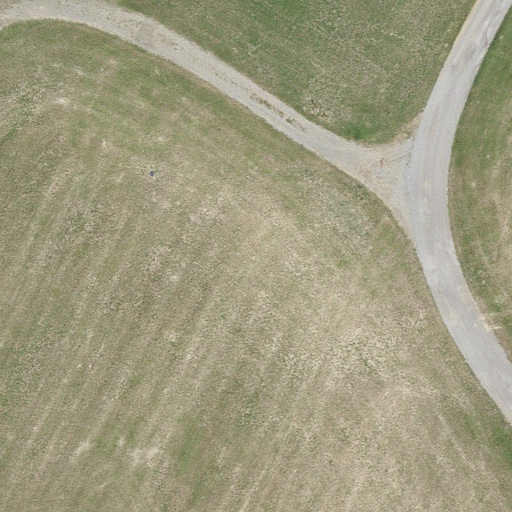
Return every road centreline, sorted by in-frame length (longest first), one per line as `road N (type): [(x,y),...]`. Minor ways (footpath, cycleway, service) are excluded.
road 1 (track): [(501,0),(457,79),(426,190),(460,312),(511,389)]
road 2 (track): [(426,190),(255,105),(127,0)]
